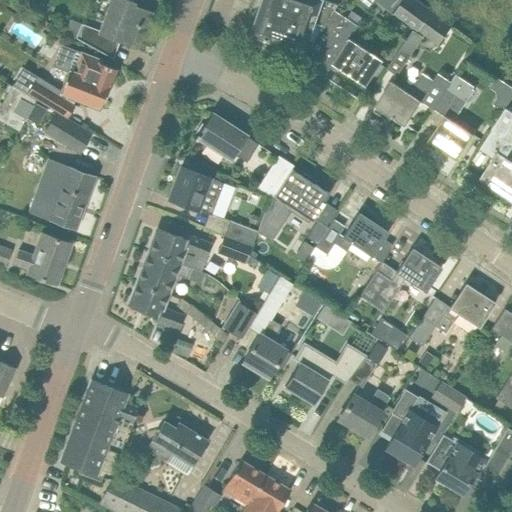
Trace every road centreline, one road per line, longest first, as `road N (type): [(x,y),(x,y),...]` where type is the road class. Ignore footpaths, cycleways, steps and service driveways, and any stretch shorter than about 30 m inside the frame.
road 1 (residential): [(511,261),(219,73),(173,54)]
road 2 (residential): [(406,511),(119,338),(78,325)]
road 3 (tertiary): [(78,325),(173,54)]
road 4 (tertiary): [(13,511),(78,325)]
